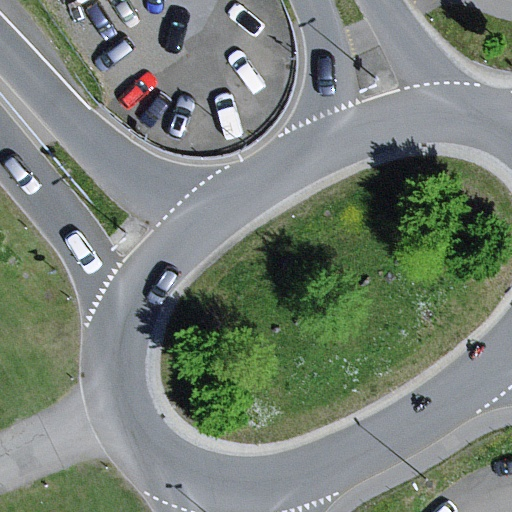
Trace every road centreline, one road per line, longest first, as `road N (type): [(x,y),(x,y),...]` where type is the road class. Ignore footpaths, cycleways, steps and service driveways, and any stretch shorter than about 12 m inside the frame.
road 1 (motorway): [(211,218),(110,156),(0,41)]
road 2 (motorway): [(0,145),(89,254),(118,327)]
road 3 (primary): [(306,472),(426,413),(481,369)]
road 4 (primary): [(118,327),(110,363),(119,412),(161,455),(199,473)]
road 5 (primary): [(466,123),(380,0)]
road 6 (primary): [(315,0),(330,60),(323,147)]
road 7 (primary): [(466,123),(414,119),(323,147)]
road 8 (primary): [(211,218),(158,264),(118,327)]
road 9 (primary): [(323,147),(211,218)]
